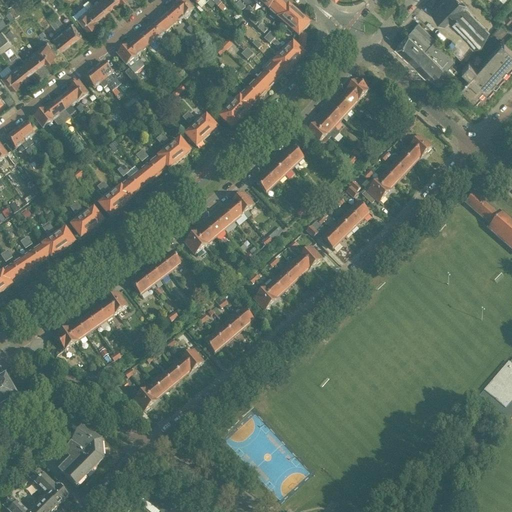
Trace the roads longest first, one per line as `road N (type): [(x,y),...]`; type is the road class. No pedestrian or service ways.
road 1 (tertiary): [(14,346),(219,194),(365,48)]
road 2 (tertiary): [(348,34),(206,175),(2,327)]
road 3 (residential): [(473,147),(296,323),(150,445)]
road 4 (residential): [(0,128),(160,0)]
road 5 (residential): [(150,445),(14,346)]
road 6 (residential): [(473,147),(365,48)]
